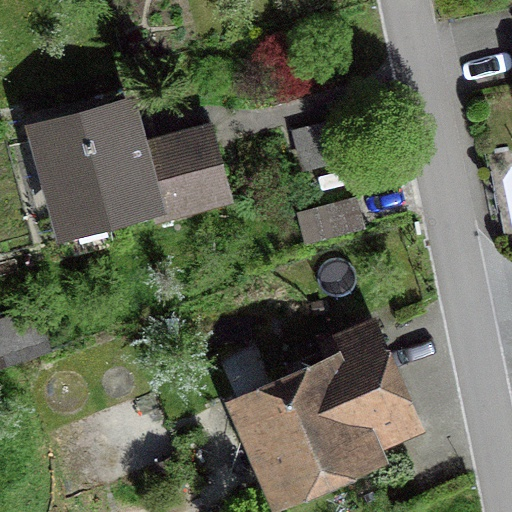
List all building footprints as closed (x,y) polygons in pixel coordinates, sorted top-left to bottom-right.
[(64,224),(103,214),(107,227),(227,196),(217,154),(153,171),(147,147),(137,149),(126,106),(40,128),(64,224)] [(299,130),(308,163),(356,149),(348,117),(299,130)] [(301,213),(309,242),(366,225),(357,197),(301,213)] [(0,363),(48,347),(45,337),(32,341),(24,317),(0,325),(0,363)] [(240,403),(278,492),(372,451),(367,440),(410,421),(370,329),(325,348),(332,364),(240,403)] [(79,511),(117,498),(74,386),(0,414),(0,478),(12,511),(18,511),(59,496),(64,511),(79,511)]
